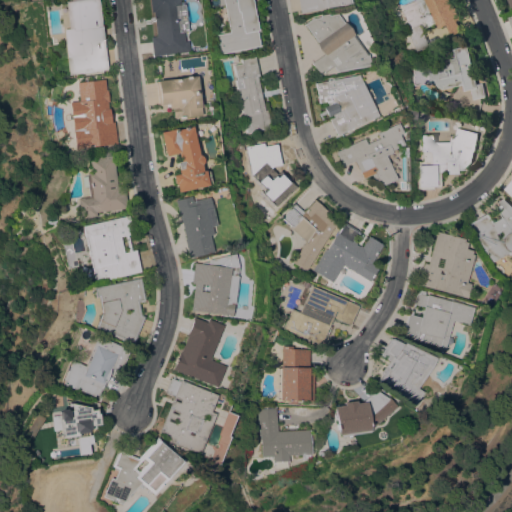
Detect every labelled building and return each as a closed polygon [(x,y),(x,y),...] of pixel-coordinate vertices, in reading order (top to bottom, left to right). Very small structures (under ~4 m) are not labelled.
[(97,0),(106,69),(67,74),(61,29),(67,28),(63,2),(76,0),(97,0)] [(152,56),(150,37),(155,36),(152,12),(150,12),(148,0),(178,0),(179,4),(183,4),(187,31),(182,32),(183,41),(187,41),(188,51),(152,56)] [(220,53),(216,35),(229,32),(223,0),(252,0),(258,30),(256,30),(259,46),(220,53)] [(348,0),(349,3),(299,12),(296,0),(348,0)] [(452,0),(460,18),(457,20),(461,31),(452,35),(447,24),(438,28),(436,23),(421,29),(428,46),(416,51),(408,34),(412,33),(402,11),(403,10),(402,6),(414,0),(452,0)] [(335,72),(331,67),(324,73),(322,71),(319,74),(310,63),(323,54),(318,50),(316,42),(303,24),(311,18),(318,17),(318,15),(327,13),(327,15),(335,13),(342,22),(343,22),(352,35),(351,36),(365,54),(366,54),(368,65),(335,72)] [(456,58),(454,49),(469,45),(477,84),(483,83),(486,96),(474,99),(472,89),(465,90),(463,84),(443,89),(440,88),(437,86),(436,83),(430,84),(428,82),(413,86),(412,79),(413,79),(412,76),(413,75),(412,68),(456,58)] [(264,110),(266,110),(269,127),(246,132),(235,80),(236,79),(233,65),(241,63),(240,59),(254,56),(258,75),(256,75),(264,110)] [(336,135),(328,119),(332,117),(331,114),(327,116),(323,107),(327,105),(325,101),(318,103),(314,83),(357,75),(377,115),(336,135)] [(195,76),(200,115),(172,119),(171,108),(168,108),(167,103),(157,104),(154,81),(195,76)] [(67,101),(77,101),(75,82),(105,78),(106,88),(107,88),(109,102),(108,103),(109,111),(108,111),(109,120),(113,119),(116,143),(73,149),(71,128),(67,101)] [(415,119),(406,118),(407,109),(415,109),(415,119)] [(396,178),(380,186),(377,180),(374,182),(370,174),(362,178),(354,160),(342,166),(335,152),(363,138),(366,144),(378,138),(375,133),(397,122),(402,133),(398,134),(403,144),(391,150),(391,152),(385,155),(396,178)] [(159,132),(176,128),(176,129),(191,126),(197,155),(200,156),(201,158),(201,162),(200,164),(201,171),(204,170),(205,171),(207,171),(210,183),(207,183),(207,185),(177,192),(175,184),(173,184),(171,175),(178,174),(175,162),(179,161),(177,153),(164,156),(159,132)] [(440,187),(432,187),(432,189),(416,189),(415,161),(420,160),(419,135),(424,135),(424,136),(427,136),(427,135),(436,134),(436,142),(452,141),(453,137),(457,137),(459,128),(480,133),(478,142),(479,142),(477,150),(476,150),(474,161),(465,169),(455,170),(455,173),(444,174),(444,172),(439,173),(440,187)] [(259,191),(262,188),(255,181),(250,186),(244,180),(249,174),(244,150),(237,152),(236,145),(243,144),(243,146),(254,143),(254,142),(275,137),(281,162),(276,163),(277,164),(274,165),(270,168),(276,174),(281,169),(298,187),(276,208),(259,191)] [(126,208),(94,212),(94,216),(78,218),(75,198),(87,196),(84,173),(89,173),(87,158),(96,157),(96,153),(104,152),(105,156),(112,155),(116,186),(123,185),(126,208)] [(208,197),(211,207),(212,207),(216,225),(210,226),(212,234),(208,235),(212,252),(188,258),(183,239),(184,239),(180,219),(179,220),(174,199),(190,196),(191,201),(208,197)] [(511,273),(505,282),(501,281),(495,275),(464,224),(484,213),(490,222),(498,217),(492,207),(507,198),(511,202),(511,273)] [(304,241),(288,226),(289,225),(281,217),(290,207),(289,206),(293,202),(302,212),(314,199),(326,210),(324,212),(335,222),(305,270),(291,262),(304,241)] [(45,213),(53,215),(51,225),(43,223),(45,213)] [(98,278),(92,279),(80,226),(127,215),(130,229),(127,230),(128,235),(126,236),(130,250),(134,249),(139,271),(99,281),(98,278)] [(342,265),(331,282),(311,270),(324,249),(325,249),(335,232),(337,233),(343,223),(357,233),(352,241),(356,243),(362,233),(365,235),(359,245),(361,246),(367,236),(381,244),(370,263),(377,268),(368,281),(342,265)] [(416,284),(423,263),(426,264),(435,231),(462,239),(461,241),(465,242),(463,248),(470,250),(469,254),(472,255),(464,283),(468,284),(464,298),(416,284)] [(193,283),(190,283),(193,262),(199,263),(207,261),(207,259),(233,253),(236,266),(235,275),(236,275),(233,304),(232,303),(230,316),(190,310),(193,283)] [(139,278),(144,301),(137,302),(140,315),(143,316),(132,343),(93,327),(99,312),(96,297),(92,297),(90,288),(139,278)] [(282,328),(291,308),(299,312),(310,285),(358,306),(349,325),(333,318),(336,312),(335,312),(329,325),(331,326),(327,336),(324,335),(320,345),(282,328)] [(470,307),(465,325),(450,321),(442,348),(409,338),(410,334),(401,332),(406,314),(418,317),(421,306),(411,303),(414,292),(424,295),(424,294),(470,307)] [(208,359),(223,366),(215,387),(172,369),(179,352),(186,336),(185,335),(193,317),(205,322),(207,319),(221,325),(208,359)] [(70,360),(83,366),(95,336),(121,346),(120,348),(128,351),(120,372),(111,368),(103,390),(100,389),(96,397),(74,388),(73,389),(63,385),(63,384),(61,383),(70,360)] [(380,354),(378,352),(389,338),(390,339),(391,338),(402,344),(403,342),(434,357),(430,367),(415,388),(420,392),(410,407),(373,380),(387,360),(380,354)] [(276,399),(277,367),(279,367),(279,366),(281,366),(282,345),(292,346),(292,348),(309,349),(308,368),(307,368),(307,370),(313,371),(312,401),(276,399)] [(215,395),(208,411),(213,413),(197,454),(162,439),(164,434),(158,431),(172,396),(163,392),(169,377),(178,381),(179,380),(215,395)] [(332,406),(342,405),(342,402),(354,400),(354,403),(361,402),(374,390),(385,397),(386,396),(394,406),(368,427),(367,428),(367,431),(343,435),(342,433),(336,435),(332,406)] [(100,424),(95,425),(95,428),(88,429),(89,436),(62,439),(62,437),(60,438),(56,412),(58,411),(58,409),(69,408),(69,403),(89,407),(90,410),(96,409),(97,413),(98,413),(100,424)] [(271,455),(260,456),(259,436),(258,436),(257,407),(274,406),(276,431),(308,429),(309,454),(286,454),(286,460),(271,460),(271,455)] [(30,438),(22,433),(34,413),(42,418),(30,438)] [(75,437),(77,448),(85,447),(85,444),(91,443),(89,434),(75,437)] [(101,495),(110,477),(113,478),(117,469),(111,466),(118,450),(137,458),(156,437),(180,461),(152,494),(139,482),(120,503),(101,495)]
